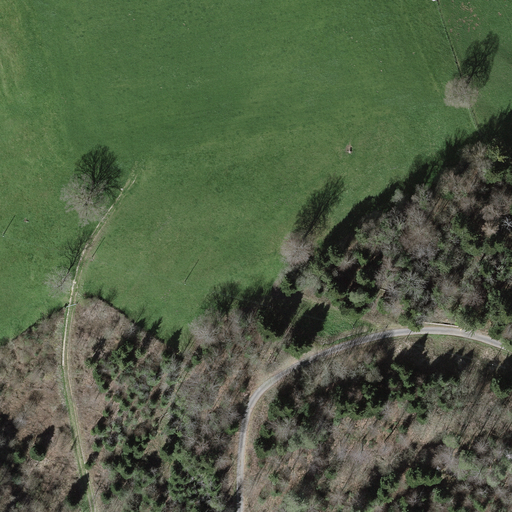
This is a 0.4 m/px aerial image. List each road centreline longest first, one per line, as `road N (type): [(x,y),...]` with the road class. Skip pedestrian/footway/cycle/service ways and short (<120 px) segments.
road 1 (track): [(88,511),(72,291),(96,225),(119,200)]
road 2 (track): [(439,330),(366,338),(305,360),(262,388),(244,417),(239,511)]
